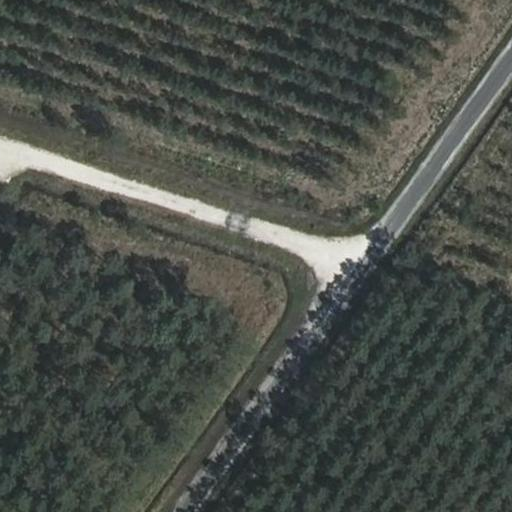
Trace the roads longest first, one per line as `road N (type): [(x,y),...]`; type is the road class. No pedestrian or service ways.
road 1 (unclassified): [(511,76),(199,511)]
road 2 (track): [(361,286),(47,138),(0,124)]
